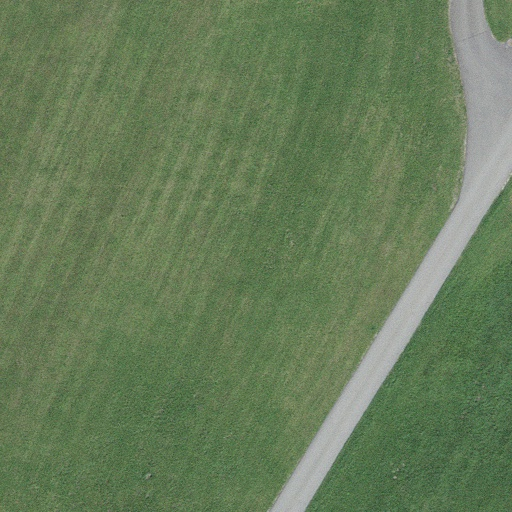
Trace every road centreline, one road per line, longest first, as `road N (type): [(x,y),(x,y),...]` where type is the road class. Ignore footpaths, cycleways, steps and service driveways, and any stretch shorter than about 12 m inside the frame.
road 1 (track): [(300,511),(511,138)]
road 2 (track): [(511,118),(476,54),(468,0)]
